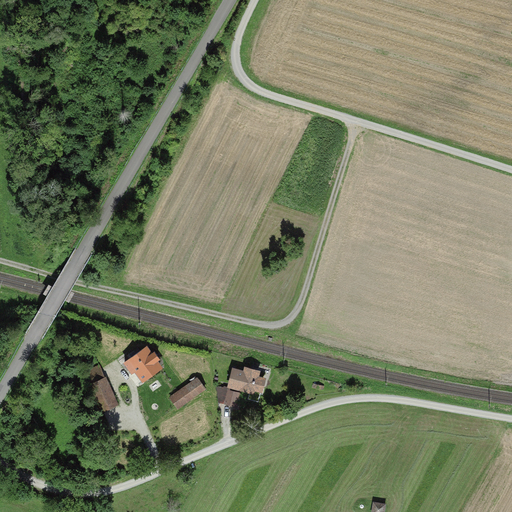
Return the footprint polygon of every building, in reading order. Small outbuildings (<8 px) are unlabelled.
[(127,358),(143,381),(165,365),(149,342),(127,358)] [(267,375),(259,373),(261,368),(246,364),(244,369),(236,366),(230,385),(262,394),(267,375)] [(103,408),(117,402),(106,373),(91,379),(103,408)] [(168,395),(170,397),(160,403),(167,413),(177,406),(178,408),(205,388),(196,375),(168,395)] [(229,388),(225,404),(236,407),(241,391),(229,388)] [(372,511),(377,511),(383,511),(385,502),(373,501),(372,511)]
